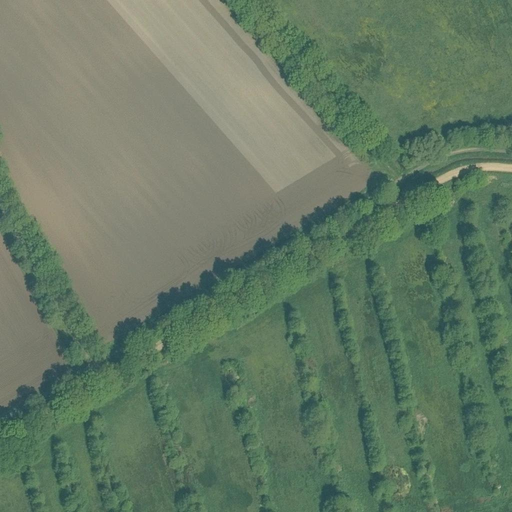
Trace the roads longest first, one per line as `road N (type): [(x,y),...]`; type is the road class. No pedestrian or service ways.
road 1 (track): [(102,378),(414,196)]
road 2 (track): [(414,196),(243,0)]
road 3 (unclassified): [(93,365),(0,200)]
